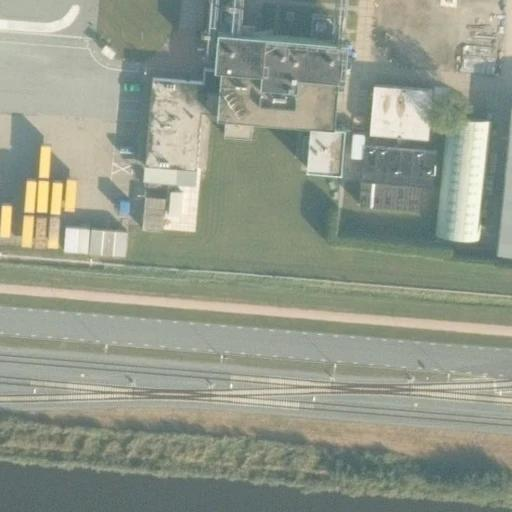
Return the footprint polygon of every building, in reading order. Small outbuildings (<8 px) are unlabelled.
[(156,0),(156,11),(180,13),(180,0),(156,0)] [(382,0),(383,19),(407,20),(407,0),(382,0)] [(251,137),(252,120),(311,125),(307,167),(341,170),(345,127),(332,126),(336,79),(343,79),(346,41),(216,31),(213,67),(205,67),(204,81),(153,77),(146,164),(197,168),(202,110),(214,111),(214,117),(225,118),(223,135),(251,137)] [(427,138),(431,91),(374,86),(370,133),(427,138)] [(511,103),(511,104),(497,251),(511,252),(511,103)] [(437,234),(478,238),(490,120),(449,115),(437,234)] [(432,187),(435,151),(364,145),(361,181),(413,185),(412,191),(360,186),(358,211),(430,217),(432,192),(421,191),(421,186),(432,187)] [(170,191),(168,216),(180,216),(182,192),(170,191)] [(145,196),(142,229),(162,231),(165,197),(145,196)] [(25,220),(24,244),(47,245),(48,221),(25,220)] [(136,253),(138,228),(101,226),(100,251),(136,253)]
